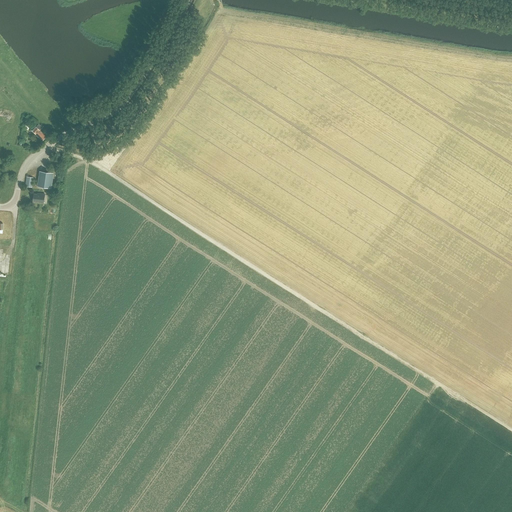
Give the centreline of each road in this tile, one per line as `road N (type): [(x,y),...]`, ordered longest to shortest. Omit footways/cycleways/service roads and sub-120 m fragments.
road 1 (track): [(48,145),(86,159),(433,380)]
road 2 (tertiary): [(15,208),(31,158),(124,102),(189,0)]
road 3 (track): [(0,377),(14,226)]
